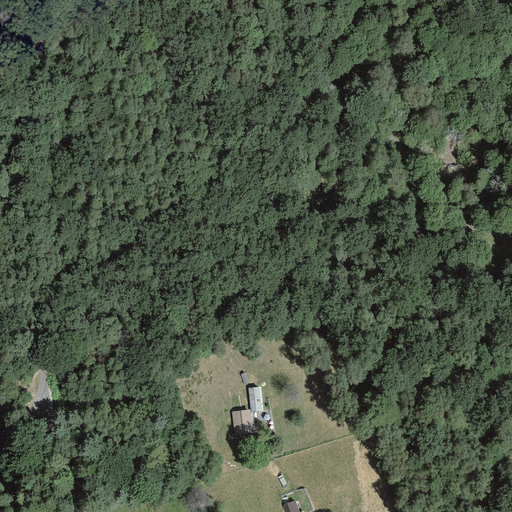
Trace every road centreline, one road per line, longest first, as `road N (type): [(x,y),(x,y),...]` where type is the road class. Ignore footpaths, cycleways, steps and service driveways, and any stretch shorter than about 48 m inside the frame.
road 1 (unclassified): [(14,511),(18,458),(43,369),(17,243),(38,0)]
road 2 (unclassified): [(511,233),(461,219),(414,181),(322,0)]
road 3 (track): [(40,389),(86,511)]
